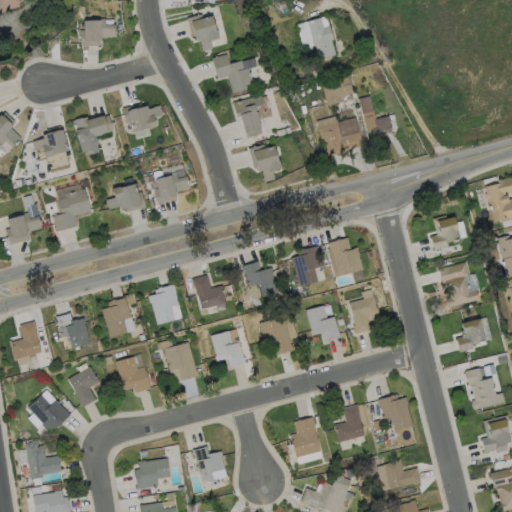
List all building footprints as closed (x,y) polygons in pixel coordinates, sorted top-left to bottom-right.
[(19,7),(0,13),(0,0),(18,0),(20,3),(18,4),(19,7)] [(201,15),(202,19),(211,16),(215,32),(216,31),(218,38),(209,41),(212,49),(202,52),(199,40),(196,41),(195,36),(191,37),(186,19),(201,15)] [(320,18),(323,28),(329,26),(333,40),(331,41),(335,54),(319,59),(307,22),(320,18)] [(105,20),(106,25),(115,25),(116,37),(101,38),(101,40),(100,40),(100,46),(81,47),(80,31),(84,31),(83,21),(105,20)] [(226,54),(229,64),(241,61),(244,70),(249,68),(254,87),(232,93),(227,77),(217,80),(211,59),(226,54)] [(320,77),(313,78),(312,71),(318,70),(320,77)] [(353,99),(326,105),(320,79),(346,72),(352,93),(351,94),(353,99)] [(254,106),(256,112),(257,112),(259,120),(258,121),(261,133),(247,137),(245,132),(244,132),(240,117),(236,118),(232,103),(261,95),(263,104),(254,106)] [(141,104),(142,107),(147,106),(147,109),(159,106),(161,116),(153,118),(155,127),(148,129),(148,128),(132,132),(130,123),(126,124),(122,109),(141,104)] [(374,111),(376,119),(389,116),(392,128),(376,133),(375,129),(366,132),(362,114),(374,111)] [(21,139),(12,148),(5,141),(0,146),(0,116),(4,112),(15,122),(11,125),(12,126),(10,128),(21,139)] [(103,116),(104,117),(109,116),(113,131),(100,134),(101,135),(94,137),(94,138),(96,138),(98,144),(97,145),(98,152),(87,155),(86,151),(82,153),(76,132),(75,132),(72,121),(87,117),(88,120),(103,116)] [(335,117),(337,123),(355,118),(363,146),(325,156),(316,122),(335,117)] [(291,133),(278,137),(276,131),(289,127),(291,133)] [(52,154),(54,161),(46,163),(45,160),(38,162),(32,142),(43,139),(42,136),(61,130),(67,150),(52,154)] [(262,145),(264,149),(273,146),(277,161),(278,161),(280,168),(272,171),(274,179),(264,182),(262,178),(263,177),(262,171),(258,172),(256,167),(253,167),(248,149),(262,145)] [(175,173),(177,179),(186,176),(190,189),(174,194),(176,200),(158,205),(154,190),(157,189),(154,179),(175,173)] [(510,177),(511,185),(511,193),(506,195),(508,200),(511,198),(511,219),(501,222),(501,220),(493,222),(488,202),(486,202),(484,194),(486,194),(484,187),(497,183),(497,181),(510,177)] [(132,178),(133,184),(134,184),(137,193),(141,192),(145,207),(127,212),(126,209),(124,209),(120,210),(119,206),(108,209),(106,200),(114,198),(112,189),(125,185),(123,180),(132,178)] [(76,226),(55,232),(54,227),(55,227),(52,216),(61,214),(58,200),(66,198),(65,194),(84,189),(90,211),(73,216),(76,226)] [(34,206),(26,208),(23,197),(31,195),(34,206)] [(27,213),(29,219),(38,217),(41,229),(26,233),(28,240),(9,245),(5,230),(9,229),(7,219),(22,215),(21,214),(27,213)] [(443,216),(444,219),(453,217),(459,239),(446,243),(447,247),(434,251),(430,237),(436,235),(432,219),(443,216)] [(511,238),(511,276),(506,278),(496,238),(509,235),(510,239),(511,238)] [(347,238),(350,250),(356,248),(362,269),(338,276),(330,248),(329,248),(328,243),(347,238)] [(315,246),(320,267),(314,268),(317,282),(299,286),(294,265),(292,265),(291,258),(298,256),(297,251),(315,246)] [(258,261),(261,271),(271,268),(273,273),(271,273),(277,292),(261,297),(257,284),(249,287),(242,266),(258,261)] [(465,277),(469,293),(475,291),(478,300),(447,308),(445,299),(449,298),(444,282),(442,283),(438,269),(465,262),(468,276),(465,277)] [(206,275),(210,289),(221,286),(223,291),(222,291),(225,303),(200,310),(194,287),(193,287),(191,279),(206,275)] [(175,293),(178,305),(171,307),(175,320),(157,325),(151,304),(150,304),(148,297),(155,295),(154,290),(158,289),(173,284),(176,293),(175,293)] [(373,297),(376,308),(377,307),(380,318),(368,321),(370,330),(355,334),(353,326),(355,326),(349,303),(373,297)] [(126,333),(109,338),(101,310),(108,308),(107,303),(125,298),(130,317),(122,320),(126,333)] [(323,306),(327,319),(333,317),(337,331),(338,331),(340,338),(325,342),(322,333),(311,336),(310,331),(311,331),(305,311),(323,306)] [(69,314),(71,321),(76,319),(77,320),(84,318),(85,323),(84,323),(90,344),(64,351),(58,329),(59,328),(56,317),(69,314)] [(283,317),(291,346),(292,346),(293,350),(273,356),(267,334),(262,336),(259,324),(283,317)] [(473,349),(459,352),(455,338),(461,337),(460,331),(462,331),(460,324),(479,319),(484,341),(471,345),(473,349)] [(41,352),(16,359),(12,342),(22,339),(19,325),(34,321),(36,329),(35,330),(41,352)] [(228,331),(232,344),(239,343),(243,357),(245,364),(229,368),(227,359),(216,362),(214,357),(215,356),(210,336),(228,331)] [(145,340),(133,344),(132,338),(143,335),(145,340)] [(172,339),(174,346),(188,343),(196,370),(197,370),(198,376),(173,383),(164,349),(159,351),(157,343),(172,339)] [(96,352),(89,354),(86,345),(94,343),(96,352)] [(507,363),(498,365),(496,358),(505,355),(507,363)] [(113,364),(107,365),(105,358),(111,357),(113,364)] [(133,357),(137,370),(144,368),(150,389),(136,392),(134,388),(122,391),(115,362),(133,357)] [(89,367),(96,378),(97,378),(99,382),(89,388),(95,400),(82,408),(78,401),(79,400),(67,379),(89,367)] [(478,368),(481,380),(491,378),(495,395),(501,393),(504,402),(473,410),(471,401),(474,401),(470,385),(467,386),(464,372),(478,368)] [(41,395),(50,405),(55,400),(64,409),(70,416),(55,429),(52,425),(46,430),(41,425),(42,424),(27,407),(41,395)] [(396,395),(398,399),(405,397),(407,405),(406,405),(412,426),(394,431),(391,418),(383,420),(377,400),(396,395)] [(357,413),(364,436),(339,442),(336,431),(335,431),(333,426),(345,422),(342,409),(357,405),(359,413),(357,413)] [(505,443),(507,451),(497,453),(496,450),(484,453),(480,439),(486,438),(482,421),(507,415),(508,420),(504,421),(509,442),(505,443)] [(320,452),(296,458),(290,436),(296,434),(293,422),(312,417),(315,432),(320,452)] [(381,430),(375,431),(372,422),(378,421),(381,430)] [(45,431),(41,436),(37,432),(40,427),(45,431)] [(37,440),(38,446),(43,446),(45,458),(58,456),(61,471),(42,474),(42,478),(30,480),(25,444),(32,443),(32,441),(37,440)] [(206,447),(208,455),(221,452),(222,456),(221,456),(226,477),(207,482),(204,468),(198,470),(193,450),(206,447)] [(166,459),(169,477),(156,479),(157,486),(146,488),(136,490),(133,470),(138,469),(137,462),(145,461),(145,462),(166,459)] [(400,460),(403,472),(416,468),(420,483),(412,485),(412,484),(404,487),(403,485),(389,489),(383,465),(395,462),(394,461),(400,460)] [(511,509),(501,511),(497,511),(496,504),(500,503),(497,492),(496,492),(495,487),(493,488),(489,474),(511,467),(511,509)] [(356,476),(349,478),(347,471),(354,469),(356,476)] [(350,481),(338,511),(328,511),(308,505),(307,506),(300,503),(305,488),(319,493),(323,482),(327,483),(326,484),(331,486),(335,475),(350,481)] [(40,493),(32,495),(31,489),(39,487),(40,493)] [(61,490),(62,498),(67,497),(69,511),(34,511),(32,496),(54,493),(54,491),(61,490)] [(414,501),(417,511),(427,509),(427,511),(391,511),(390,507),(410,503),(410,502),(414,501)] [(161,503),(162,509),(174,508),(174,511),(139,511),(139,506),(142,505),(142,506),(161,503)]
